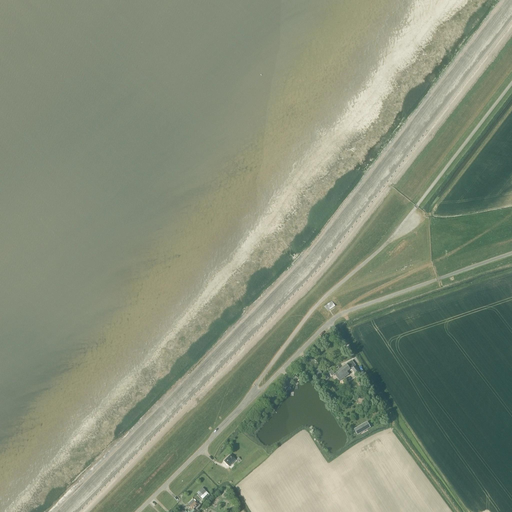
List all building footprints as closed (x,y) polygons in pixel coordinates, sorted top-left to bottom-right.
[(333,302),(325,307),(328,312),(336,307),(333,302)] [(341,376),(355,365),(352,360),(347,364),(337,372),(341,376)] [(318,369),(313,373),(317,379),(322,375),(318,369)] [(284,392),(291,383),(289,382),(290,381),(287,379),(280,388),(284,392)] [(354,430),(357,435),(371,428),(368,422),(354,430)] [(229,467),(236,460),(230,455),(224,461),(229,467)] [(202,488),(197,493),(202,499),(208,493),(202,488)] [(178,511),(192,511),(194,511),(193,509),(196,507),(197,509),(200,506),(198,504),(195,502),(193,500),(189,504),(190,506),(189,507),(190,508),(186,511),(185,511),(183,511),(181,510),(178,511)]
